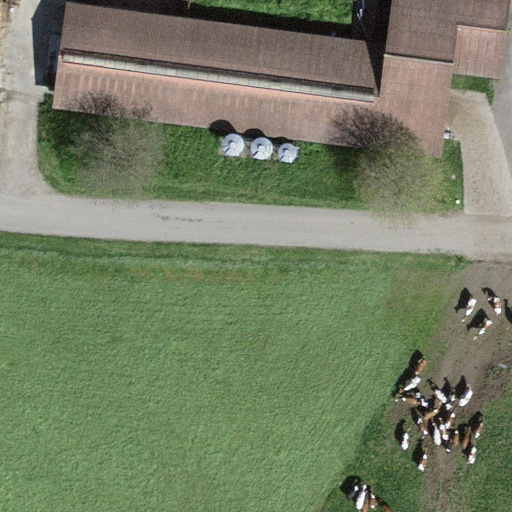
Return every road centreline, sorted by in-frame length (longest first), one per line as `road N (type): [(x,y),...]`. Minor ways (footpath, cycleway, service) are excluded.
road 1 (unclassified): [(0,212),(511,239)]
road 2 (track): [(11,214),(30,0)]
